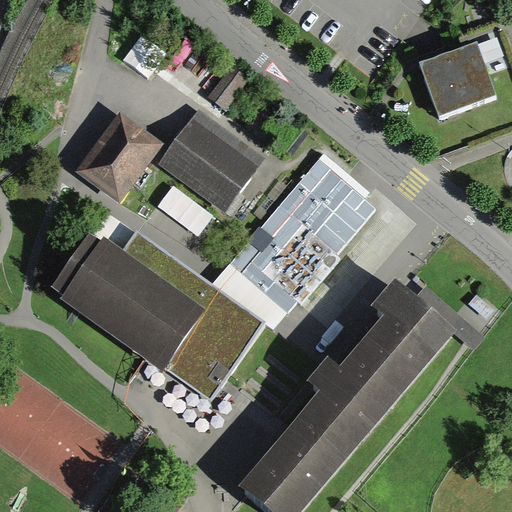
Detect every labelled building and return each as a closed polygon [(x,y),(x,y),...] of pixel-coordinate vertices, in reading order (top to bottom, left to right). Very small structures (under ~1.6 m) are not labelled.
[(125,61),(150,78),(171,48),(146,31),(125,61)] [(480,45),(422,65),(432,94),(442,121),(499,102),(480,45)] [(230,65),(207,98),(227,111),(249,78),(230,65)] [(265,159),(200,111),(160,165),(225,213),(253,175),(265,159)] [(106,130),(76,171),(121,204),(163,144),(118,112),(106,130)] [(174,186),(159,206),(197,236),(213,216),(174,186)] [(125,248),(105,234),(102,239),(90,230),(51,286),(62,294),(59,298),(164,372),(166,369),(211,400),(224,382),(267,322),(137,231),(125,248)] [(245,493),(267,511),(313,511),(460,337),(399,286),(376,314),(387,323),(343,376),(331,366),(312,388),(324,399),(245,493)]
